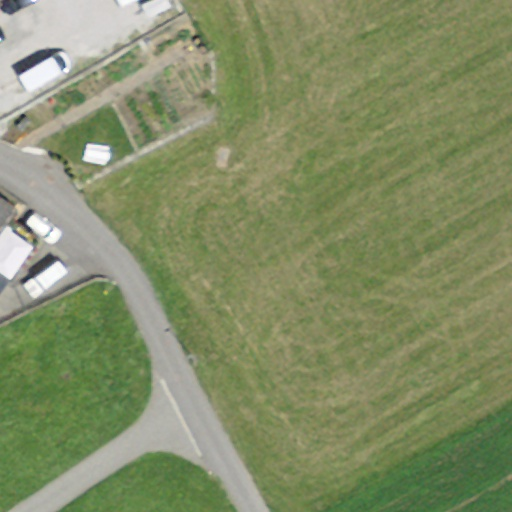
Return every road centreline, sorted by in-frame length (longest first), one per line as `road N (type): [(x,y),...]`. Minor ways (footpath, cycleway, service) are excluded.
road 1 (residential): [(0,161),(68,201),(103,240),(259,511)]
road 2 (track): [(200,412),(26,511)]
